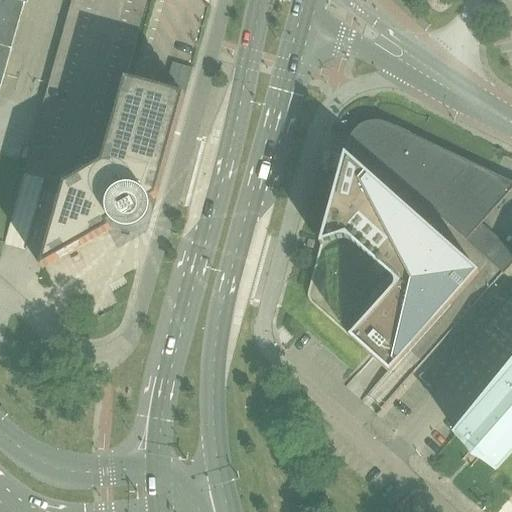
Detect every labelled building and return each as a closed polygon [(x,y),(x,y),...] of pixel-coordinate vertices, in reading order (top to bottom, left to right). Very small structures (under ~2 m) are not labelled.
[(0,0),(0,89),(11,49),(24,3),(27,4),(27,0),(0,0)] [(45,180),(65,185),(102,164),(126,80),(147,0),(72,0),(16,201),(27,204),(38,206),(45,180)] [(65,185),(41,269),(42,269),(44,268),(107,232),(111,230),(108,225),(111,223),(114,226),(117,229),(121,231),(125,232),(129,233),(134,233),(138,231),(142,229),(146,226),(148,223),(150,219),(152,214),(152,210),(152,206),(151,204),(150,201),(157,198),(185,96),(133,82),(126,80),(102,164),(65,185)] [(511,251),(481,224),(511,189),(511,182),(495,175),(481,168),(388,124),(386,123),(384,122),(382,122),(380,122),(379,121),(378,121),(376,121),(373,121),(371,122),(369,122),(367,123),(366,123),(365,123),(363,124),(361,125),(359,126),(359,127),(358,128),(356,129),(355,131),(353,132),(353,133),(352,134),(351,136),(350,136),(349,139),(348,141),(340,172),(328,216),(313,271),(308,292),(308,293),(307,294),(307,296),(308,297),(308,298),(308,300),(309,301),(310,302),(311,303),(368,354),(372,357),(390,374),(363,403),(376,415),(377,415),(503,274),(511,263),(511,251)] [(511,371),(448,444),(462,457),(466,461),(469,464),(472,466),(511,501),(511,371)]
